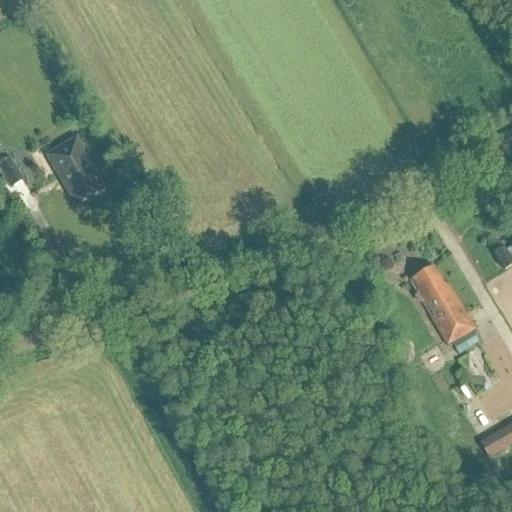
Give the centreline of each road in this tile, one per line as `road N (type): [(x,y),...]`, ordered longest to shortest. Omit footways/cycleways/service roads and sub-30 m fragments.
road 1 (unclassified): [(0,359),(391,225),(511,155)]
road 2 (track): [(207,511),(107,323)]
